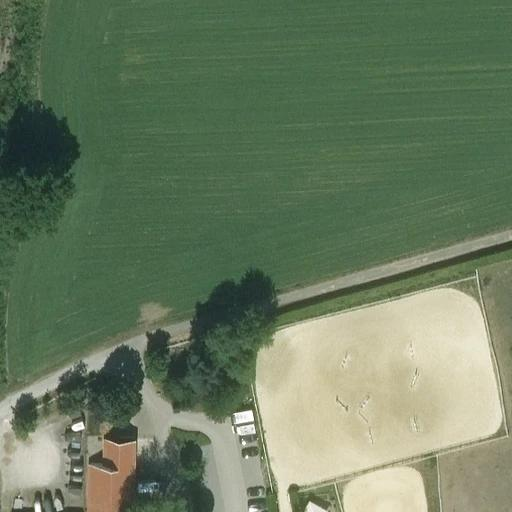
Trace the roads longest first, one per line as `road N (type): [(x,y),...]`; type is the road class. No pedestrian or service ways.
road 1 (track): [(511,233),(143,343)]
road 2 (unclassified): [(0,414),(143,343)]
